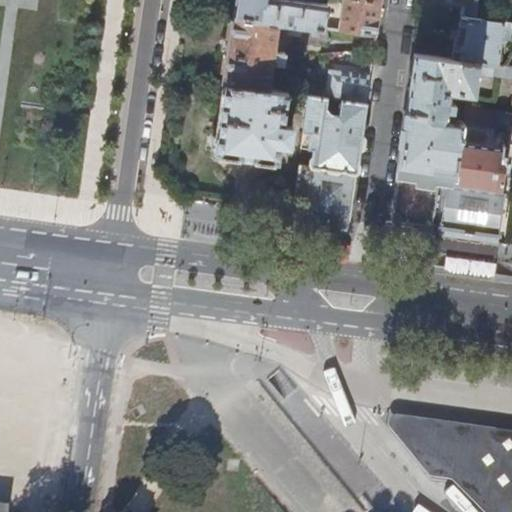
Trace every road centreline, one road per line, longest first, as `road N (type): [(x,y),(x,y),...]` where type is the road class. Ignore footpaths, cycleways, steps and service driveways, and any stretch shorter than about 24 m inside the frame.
road 1 (primary): [(108,293),(511,343)]
road 2 (primary): [(511,298),(115,244)]
road 3 (tertiary): [(115,244),(150,0)]
road 4 (tertiary): [(77,511),(105,319)]
